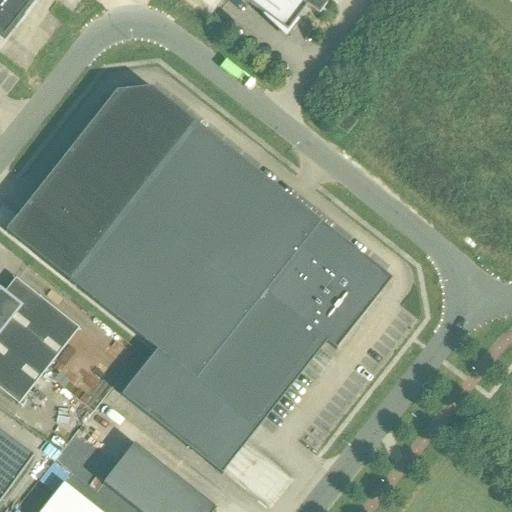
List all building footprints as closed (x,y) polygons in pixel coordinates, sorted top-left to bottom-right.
[(0,0),(0,34),(4,38),(31,3),(32,0),(0,0)] [(242,0),(287,33),(306,8),(318,17),(330,0),(242,0)] [(464,0),(461,0),(442,26),(471,48),(491,21),(464,0)] [(511,37),(491,21),(471,48),(499,71),(511,53),(511,37)] [(435,35),(422,53),(450,75),(466,54),(471,48),(442,26),(435,35)] [(466,54),(450,75),(479,98),(499,71),(471,48),(466,54)] [(418,58),(401,79),(430,102),(444,83),(450,75),(422,53),(418,58)] [(444,83),(430,102),(459,124),(479,98),(450,75),(444,83)] [(396,86),(381,106),(409,129),(426,107),(430,102),(401,79),(396,86)] [(118,93),(7,233),(157,352),(122,396),(191,451),(217,418),(248,443),(314,359),(322,349),(327,343),(337,351),(392,280),(152,89),(118,93)] [(426,107),(409,129),(438,151),(459,124),(430,102),(426,107)] [(350,107),(335,127),(347,136),(362,116),(350,107)] [(79,330),(15,279),(3,295),(0,291),(0,390),(19,405),(79,330)] [(58,413),(69,403),(50,381),(27,402),(50,427),(61,417),(58,413)] [(511,407),(503,419),(511,426),(511,407)] [(0,502),(34,457),(0,432),(0,502)] [(132,442),(100,482),(138,511),(209,511),(214,507),(132,442)] [(264,469),(240,444),(225,458),(261,497),(270,488),(280,499),(295,485),(272,461),(264,469)] [(98,511),(64,485),(41,511),(98,511)]
